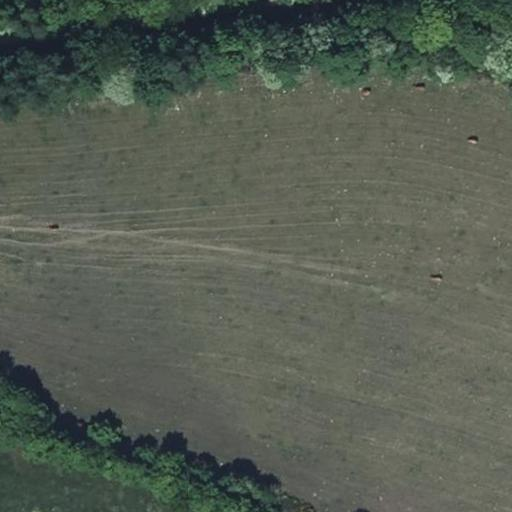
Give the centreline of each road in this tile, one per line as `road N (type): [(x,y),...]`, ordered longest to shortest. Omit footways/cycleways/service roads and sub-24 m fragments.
road 1 (track): [(0,45),(309,0)]
road 2 (track): [(0,420),(265,511)]
